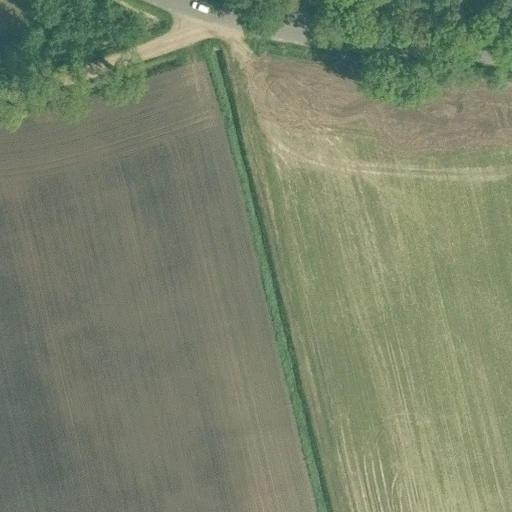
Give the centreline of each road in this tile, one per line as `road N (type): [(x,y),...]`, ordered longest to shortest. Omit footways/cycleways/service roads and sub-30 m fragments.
road 1 (tertiary): [(511,55),(270,29),(169,0)]
road 2 (track): [(0,91),(75,81),(171,44),(198,11)]
